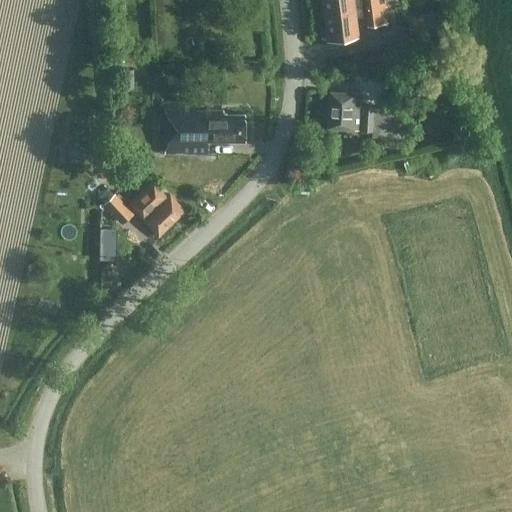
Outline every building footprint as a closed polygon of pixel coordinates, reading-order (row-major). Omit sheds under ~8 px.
[(354,7),(353,0),(321,0),(326,40),(357,36),(355,18),(367,17),(368,26),(386,23),(383,0),(365,0),(366,6),(354,7)] [(410,37),(442,32),(439,12),(407,17),(410,37)] [(360,94),(329,91),(325,126),(372,130),(371,135),(400,137),(402,109),(359,106),(360,94)] [(195,103),(163,103),(164,153),(206,152),(206,140),(244,140),(244,113),(222,114),(222,110),(195,110),(195,103)] [(143,219),(158,235),(184,210),(169,194),(166,197),(152,181),(129,203),(143,219)] [(102,203),(121,223),(133,213),(114,192),(102,203)] [(102,290),(115,291),(116,276),(102,276),(102,290)]
